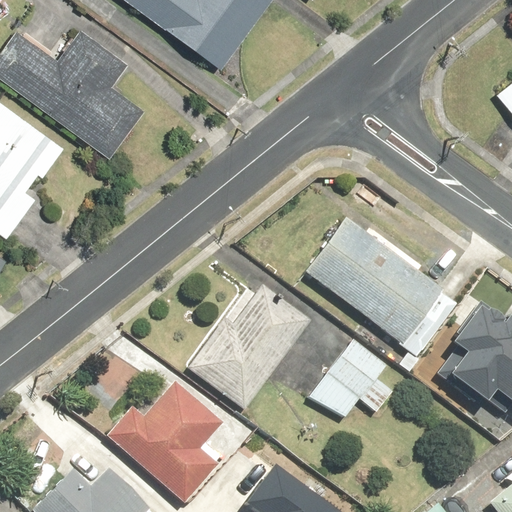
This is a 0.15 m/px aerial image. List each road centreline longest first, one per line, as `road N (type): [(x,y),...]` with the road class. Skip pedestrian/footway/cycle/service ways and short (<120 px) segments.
road 1 (residential): [(0,362),(332,93)]
road 2 (residential): [(511,224),(332,93)]
road 3 (residential): [(332,93),(450,0)]
